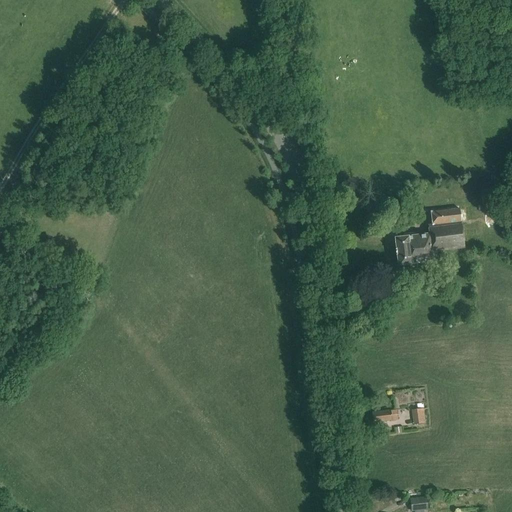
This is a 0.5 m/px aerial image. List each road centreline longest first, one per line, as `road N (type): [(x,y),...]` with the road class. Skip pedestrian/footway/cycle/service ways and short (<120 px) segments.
road 1 (unclassified): [(288,155),(306,204),(344,511)]
road 2 (track): [(301,190),(350,196),(390,236),(387,287),(320,321)]
road 3 (unclassified): [(161,0),(234,79),(288,155)]
road 4 (unclassified): [(284,0),(299,121),(288,155)]
